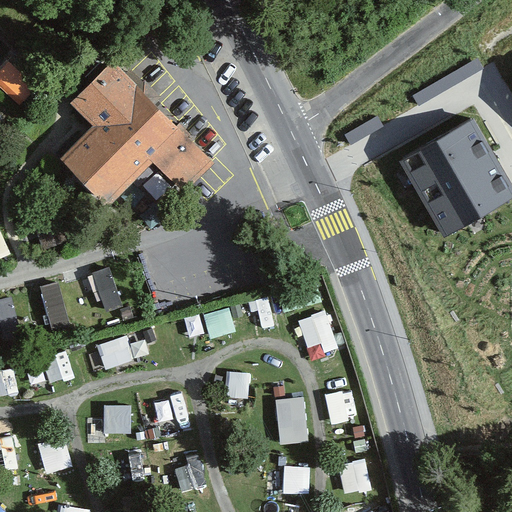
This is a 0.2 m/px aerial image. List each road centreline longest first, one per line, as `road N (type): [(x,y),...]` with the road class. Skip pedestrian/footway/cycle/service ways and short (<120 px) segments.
road 1 (tertiary): [(425,511),(389,366),(296,135)]
road 2 (unclassified): [(296,135),(471,0)]
road 3 (track): [(268,76),(191,75),(78,0)]
road 4 (tertiary): [(296,135),(231,0)]
